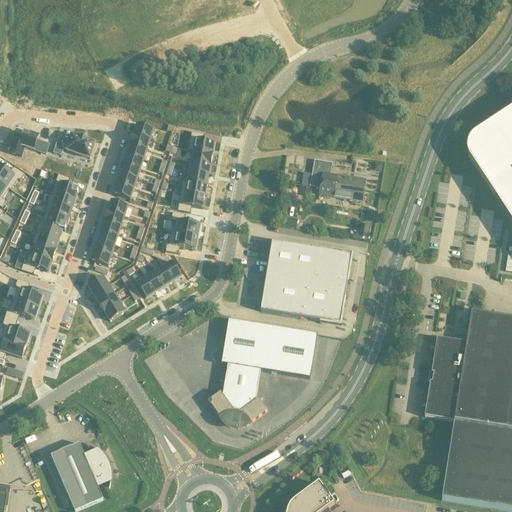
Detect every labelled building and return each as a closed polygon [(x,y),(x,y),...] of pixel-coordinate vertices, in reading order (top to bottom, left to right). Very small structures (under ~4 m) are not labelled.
[(176,0),(165,0),(171,17),(181,14),(176,0)] [(187,0),(176,0),(181,14),(191,11),(187,0)] [(198,0),(187,0),(191,11),(200,8),(198,0)] [(511,511),(511,112),(477,134),(473,138),(471,140),(467,146),(467,149),(467,153),(467,157),(469,161),(511,226),(511,319),(472,314),(467,345),(437,340),(432,375),(434,375),(432,384),(430,384),(425,418),(454,423),(442,502),(511,511)] [(134,137),(133,137),(150,142),(153,132),(137,127),(134,137)] [(15,140),(11,153),(21,157),(24,148),(47,155),(50,145),(40,142),(40,144),(38,143),(40,136),(29,132),(28,136),(17,132),(15,132),(13,140),(15,140)] [(192,134),(190,141),(195,142),(193,153),(212,156),(214,145),(203,143),(204,136),(192,134)] [(133,136),(129,147),(130,147),(147,152),(150,142),(133,137),(134,137),(133,136)] [(58,140),(53,154),(61,157),(63,150),(67,151),(66,152),(90,160),(95,145),(86,142),(80,139),(80,140),(71,137),(69,143),(58,140)] [(130,147),(127,156),(143,162),(147,152),(130,147)] [(193,153),(191,163),(210,167),(211,167),(213,156),(212,156),(193,153)] [(127,156),(124,166),(140,171),(143,162),(127,156)] [(305,175),(303,187),(320,190),(319,196),(333,198),(362,203),(365,181),(332,176),(334,165),(316,162),(314,177),(305,175)] [(191,163),(189,174),(208,178),(210,167),(191,163)] [(124,166),(120,176),(137,181),(140,171),(124,166)] [(0,168),(0,184),(7,189),(14,179),(20,182),(24,176),(13,169),(10,175),(0,168)] [(189,174),(187,185),(206,188),(208,178),(189,174)] [(56,183),(56,184),(60,185),(57,196),(75,202),(77,196),(79,191),(74,189),(68,187),(71,180),(58,176),(56,183)] [(120,176),(117,185),(134,191),(137,181),(120,176)] [(117,185),(114,195),(130,201),(134,191),(117,185)] [(187,185),(185,195),(204,199),(206,188),(187,185)] [(303,188),(301,196),(310,197),(311,189),(303,188)] [(179,206),(178,213),(190,215),(191,209),(202,210),(204,199),(185,195),(184,206),(179,206)] [(57,196),(53,206),(72,212),(75,202),(57,196)] [(108,213),(124,219),(128,209),(111,203),(108,213)] [(53,206),(50,216),(68,222),(72,212),(53,206)] [(107,213),(104,223),(105,223),(121,228),(124,219),(108,213),(107,213)] [(172,214),(171,222),(178,223),(176,235),(197,239),(199,226),(184,223),(185,216),(172,214)] [(50,216),(47,226),(55,229),(54,230),(59,232),(62,232),(64,233),(66,228),(68,222),(50,216)] [(104,223),(101,233),(118,238),(121,228),(105,223),(104,223)] [(44,226),(41,236),(59,242),(62,232),(59,232),(54,230),(55,229),(47,226),(47,227),(44,226)] [(101,233),(98,242),(115,248),(118,238),(101,233)] [(167,246),(165,253),(178,256),(179,249),(195,252),(197,239),(176,235),(174,247),(167,246)] [(41,236),(37,246),(55,252),(59,242),(41,236)] [(98,242),(95,252),(111,258),(115,248),(98,242)] [(347,283),(351,256),(331,253),(332,251),(331,251),(331,252),(272,243),(260,313),(319,322),(319,324),(320,324),(320,322),(340,326),(344,299),(346,299),(346,298),(345,298),(347,284),(349,284),(349,283),(347,283)] [(37,246),(34,256),(52,263),(56,253),(55,252),(37,246)] [(95,252),(91,262),(108,268),(111,258),(95,252)] [(23,266),(21,272),(33,276),(35,270),(48,274),(52,263),(34,256),(30,267),(23,265),(23,266)] [(172,264),(163,269),(172,284),(181,278),(172,264)] [(163,269),(154,275),(164,289),(172,284),(163,269)] [(154,275),(146,280),(155,295),(164,289),(154,275)] [(103,279),(88,288),(94,297),(108,288),(103,279)] [(146,280),(137,286),(146,301),(155,295),(146,280)] [(15,288),(15,289),(22,291),(18,303),(38,309),(43,297),(28,292),(30,285),(17,281),(15,288)] [(108,288),(94,297),(99,305),(114,296),(108,288)] [(99,305),(98,305),(104,315),(105,315),(104,314),(119,305),(114,296),(99,305)] [(7,313),(5,319),(17,323),(19,317),(34,322),(38,309),(18,303),(14,314),(7,312),(7,313)] [(119,305),(104,314),(105,315),(110,323),(125,314),(119,305)] [(3,326),(2,327),(9,329),(5,341),(8,342),(26,347),(30,335),(15,330),(17,323),(5,319),(3,326)] [(242,426),(244,425),(246,428),(267,413),(258,400),(255,402),(260,372),(310,380),(317,337),(228,322),(221,366),(227,367),(222,397),(220,394),(208,403),(223,424),(226,422),(226,423),(227,424),(228,424),(230,425),(231,426),(233,427),(234,427),(235,427),(236,427),(238,427),(239,427),(240,427),(241,426),(242,426)] [(0,351),(0,359),(4,361),(6,355),(22,360),(23,357),(24,358),(27,351),(25,350),(26,348),(26,347),(8,342),(5,341),(5,340),(1,352),(0,351)] [(21,381),(24,375),(8,369),(6,376),(21,381)] [(92,449),(90,448),(89,448),(97,453),(85,458),(79,445),(51,457),(73,508),(74,511),(77,511),(103,501),(97,488),(109,483),(108,491),(108,492),(109,490),(109,489),(110,487),(110,485),(110,483),(110,481),(110,480),(110,478),(110,477),(110,475),(109,473),(109,472),(109,470),(108,467),(107,465),(105,462),(104,460),(103,459),(102,457),(100,455),(98,453),(95,451),(93,450),(92,449)] [(328,511),(328,510),(334,506),(320,487),(318,485),(294,503),(293,504),(291,506),(291,507),(290,508),(289,509),(288,511),(287,511),(328,511)]
